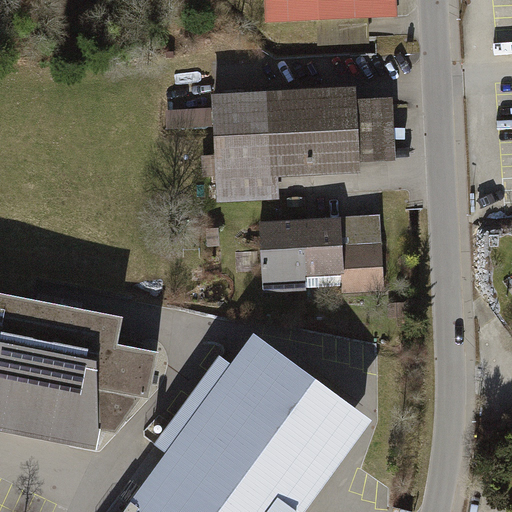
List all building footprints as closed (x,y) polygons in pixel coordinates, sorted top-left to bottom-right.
[(267,0),(269,21),(321,18),(322,39),(371,37),(371,16),(400,15),(399,0),(267,0)] [(218,175),(219,199),(270,198),(269,179),(359,177),(358,167),(392,166),(390,104),(357,105),(356,95),(216,98),(218,156),(203,157),(203,175),(218,175)] [(167,111),(168,129),(204,126),(203,109),(167,111)] [(384,217),(320,219),(321,252),(304,253),(305,289),(386,287),(384,217)] [(266,290),(305,289),(304,253),(321,252),(320,219),(264,220),(266,290)] [(220,231),(207,231),(208,248),(220,248),(220,231)] [(39,307),(0,299),(0,431),(109,453),(111,442),(127,445),(155,408),(165,359),(117,350),(122,324),(84,316),(85,310),(41,301),(39,307)] [(409,303),(391,303),(391,319),(409,318),(409,303)] [(310,362),(199,511),(295,511),(294,511),(371,407),(310,362)]
